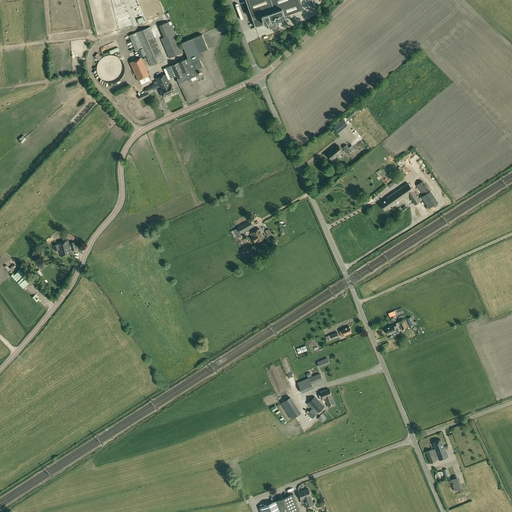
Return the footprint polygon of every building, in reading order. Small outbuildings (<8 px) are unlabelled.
[(245,0),(249,10),(250,10),(253,18),(252,18),(255,27),(268,22),(270,28),(277,26),(275,20),(303,10),(299,0),(245,0)] [(171,21),(159,26),(164,37),(161,39),(169,58),(184,52),(171,21)] [(138,49),(141,56),(145,54),(147,57),(150,66),(164,60),(150,26),(128,35),(135,51),(138,49)] [(188,58),(171,65),(179,83),(191,77),(195,76),(199,74),(197,69),(203,66),(199,57),(201,53),(200,52),(207,49),(201,34),(193,38),(181,43),(188,58)] [(97,69),(97,70),(97,71),(97,72),(98,73),(98,74),(98,75),(99,76),(99,77),(100,77),(100,78),(101,79),(102,79),(102,80),(103,80),(103,81),(104,81),(105,82),(106,82),(107,82),(107,83),(108,83),(109,83),(110,83),(111,83),(112,83),(113,83),(114,83),(115,82),(116,82),(117,82),(117,81),(118,81),(119,81),(119,80),(120,80),(120,79),(121,79),(121,78),(122,78),(122,77),(123,77),(123,76),(123,75),(124,75),(124,74),(124,73),(124,72),(125,72),(125,71),(125,70),(125,69),(125,68),(125,67),(124,66),(124,65),(124,64),(124,63),(123,63),(123,62),(122,61),(122,60),(121,60),(121,59),(120,59),(120,58),(119,58),(118,57),(117,57),(117,56),(116,56),(115,56),(114,56),(113,56),(113,55),(112,55),(111,55),(110,55),(109,55),(108,55),(108,56),(107,56),(106,56),(105,56),(105,57),(104,57),(103,58),(102,58),(102,59),(101,59),(101,60),(100,60),(100,61),(99,61),(99,62),(99,63),(98,63),(98,64),(98,65),(98,66),(97,66),(97,67),(97,68),(97,69)] [(138,81),(140,80),(142,84),(150,80),(148,76),(149,75),(141,57),(130,63),(138,81)] [(166,73),(156,78),(161,89),(160,89),(163,97),(175,91),(172,84),(171,84),(166,73)] [(148,92),(138,96),(140,100),(149,96),(148,92)] [(346,144),(342,147),(348,154),(352,151),(346,144)] [(327,154),(332,160),(343,152),(337,145),(327,154)] [(399,176),(393,181),(388,186),(391,189),(402,180),(399,176)] [(422,181),(417,185),(423,195),(421,197),(428,209),(438,202),(430,191),(429,191),(422,181)] [(380,204),(385,210),(392,206),(392,207),(408,195),(415,205),(420,201),(408,183),(404,186),(393,193),(393,194),(386,198),(387,199),(380,204)] [(248,221),(238,228),(241,234),(254,227),(250,221),(250,220),(248,221)] [(238,228),(233,230),(238,238),(242,236),(241,234),(238,228)] [(252,237),(255,243),(264,238),(259,229),(252,233),(254,236),(252,237)] [(67,232),(65,234),(74,240),(75,237),(67,232)] [(54,251),(59,249),(61,257),(71,254),(70,250),(72,249),(72,250),(77,249),(75,242),(70,243),(70,245),(69,245),(67,240),(57,243),(57,244),(53,245),(54,251)] [(397,309),(388,313),(390,317),(396,315),(397,316),(404,313),(403,312),(402,308),(397,310),(397,309)] [(406,319),(410,327),(415,324),(414,322),(411,317),(406,319)] [(400,326),(402,330),(409,327),(406,319),(398,322),(400,326)] [(389,327),(386,328),(388,334),(393,332),(393,334),(399,332),(397,326),(396,323),(393,324),(388,326),(389,327)] [(342,330),(339,331),(341,336),(344,335),(345,336),(352,333),(349,327),(342,330)] [(301,347),(297,349),(298,354),(307,351),(305,346),(301,347)] [(286,368),(294,365),(290,357),(283,360),(286,368)] [(318,362),(320,367),(329,363),(327,358),(318,362)] [(309,378),(298,382),(302,393),(313,389),(311,383),(315,382),(322,379),(320,374),(309,378)] [(319,396),(321,400),(326,398),(329,408),(335,405),(331,396),(332,396),(329,389),(324,391),(324,390),(321,392),(322,394),(319,396)] [(307,413),(312,418),(325,407),(315,396),(308,402),(314,409),(313,409),(312,408),(307,413)] [(281,404),(292,420),(300,415),(290,399),(281,404)] [(433,442),(435,448),(436,450),(443,447),(441,440),(433,442)] [(436,450),(435,448),(432,449),(425,451),(430,463),(437,461),(435,457),(437,457),(439,460),(448,456),(445,446),(443,447),(436,450)] [(454,491),(461,489),(456,478),(450,480),(454,491)] [(298,492),(301,500),(302,503),(305,502),(306,507),(313,504),(311,496),(308,489),(298,492)] [(300,511),(293,494),(259,507),(261,511),(300,511)]
